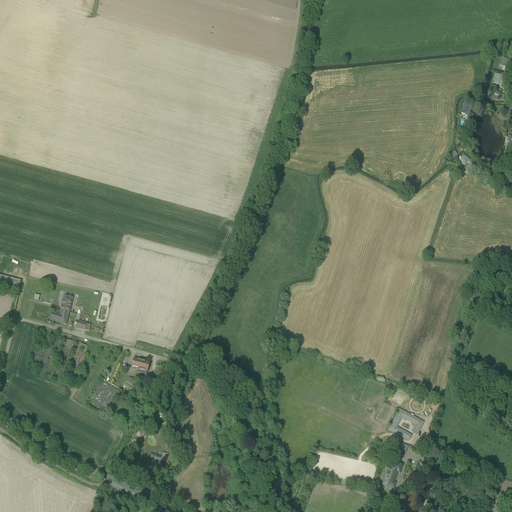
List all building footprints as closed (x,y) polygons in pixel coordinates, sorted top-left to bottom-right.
[(511,63),(503,59),(500,65),(504,67),(503,69),(507,71),(508,69),(510,66),(511,66),(511,62),(511,63)] [(469,160),(464,156),(460,160),(466,165),(468,162),(469,163),(470,161),(469,160)] [(507,175),(500,173),(500,174),(498,174),(497,180),(498,180),(498,182),(502,183),(504,176),(507,177),(507,175)] [(0,275),(0,283),(18,289),(20,281),(0,275)] [(64,296),(60,311),(53,309),(53,313),(52,313),(50,321),(66,325),(73,299),(64,296)] [(86,324),(78,322),(77,328),(84,330),(86,324)] [(63,339),(38,333),(28,372),(53,378),(63,339)] [(76,343),(64,340),(54,379),(66,382),(76,343)] [(77,343),(67,382),(78,385),(88,346),(77,343)] [(149,363),(134,359),(132,367),(140,369),(140,370),(147,372),(149,363)] [(158,366),(151,378),(158,382),(164,370),(158,366)] [(119,389),(102,380),(87,405),(104,415),(119,389)] [(411,437),(395,428),(401,416),(412,422),(412,423),(415,425),(412,432),(417,435),(424,423),(399,410),(388,430),(409,441),(411,437)] [(240,416),(236,417),(231,419),(235,428),(240,426),(239,424),(242,422),(240,416)] [(408,447),(398,443),(396,450),(405,453),(408,447)] [(394,462),(391,470),(388,469),(384,480),(383,484),(393,488),(395,484),(394,483),(401,465),(394,462)]
